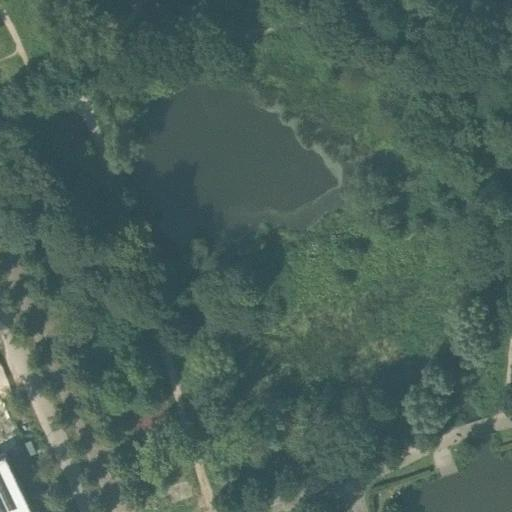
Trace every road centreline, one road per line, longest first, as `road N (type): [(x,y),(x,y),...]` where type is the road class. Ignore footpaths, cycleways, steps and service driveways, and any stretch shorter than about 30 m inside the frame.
road 1 (unclassified): [(239,511),(459,436)]
road 2 (residential): [(90,511),(0,310)]
